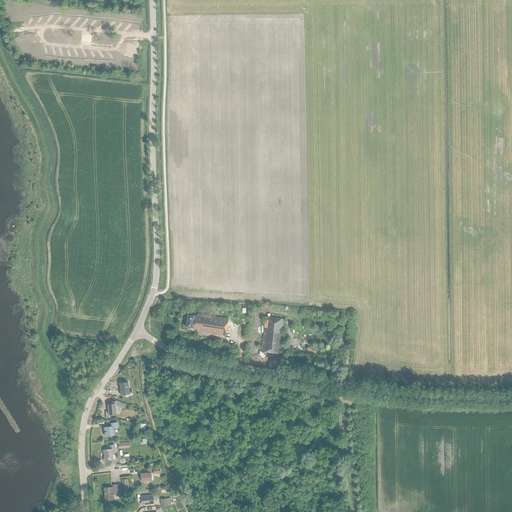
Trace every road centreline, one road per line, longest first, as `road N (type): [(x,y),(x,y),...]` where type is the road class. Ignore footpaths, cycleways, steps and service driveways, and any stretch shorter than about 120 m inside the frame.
road 1 (tertiary): [(137,330),(207,362),(406,396),(511,399)]
road 2 (tertiary): [(137,330),(157,257),(152,0)]
road 3 (tertiary): [(85,511),(86,409),(137,330)]
road 4 (track): [(352,511),(340,384)]
